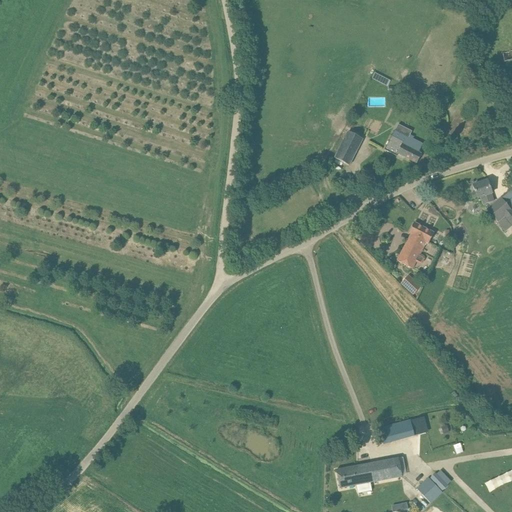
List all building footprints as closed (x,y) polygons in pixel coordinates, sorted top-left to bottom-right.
[(506,62),(511,59),(511,50),(503,53),(506,62)] [(395,129),(384,151),(396,157),(398,154),(417,164),(421,155),(418,153),(423,145),(423,144),(420,143),(413,139),(414,138),(410,136),(412,132),(398,125),(396,129),(395,129)] [(335,159),(349,166),(363,139),(348,132),(335,159)] [(475,193),(471,194),(473,199),(477,197),(477,199),(481,198),(483,205),(484,205),(498,223),(505,232),(511,226),(511,191),(511,190),(502,198),(502,197),(501,198),(494,203),(491,194),(492,194),(487,181),(473,186),(475,193)] [(409,234),(411,235),(426,243),(429,245),(434,235),(414,224),(409,234)] [(426,243),(411,235),(397,261),(412,269),(415,263),(420,265),(422,264),(425,259),(424,257),(420,254),(426,243)] [(421,287),(409,276),(401,284),(413,296),(421,287)] [(383,445),(414,436),(410,421),(379,429),(383,445)] [(357,467),(336,471),(340,489),(356,486),(358,494),(372,491),(370,483),(402,477),(401,475),(399,462),(398,459),(358,466),(357,467)] [(433,476),(431,479),(443,491),(448,486),(447,486),(437,475),(436,474),(433,476)] [(442,493),(428,478),(417,489),(431,504),(442,493)]
